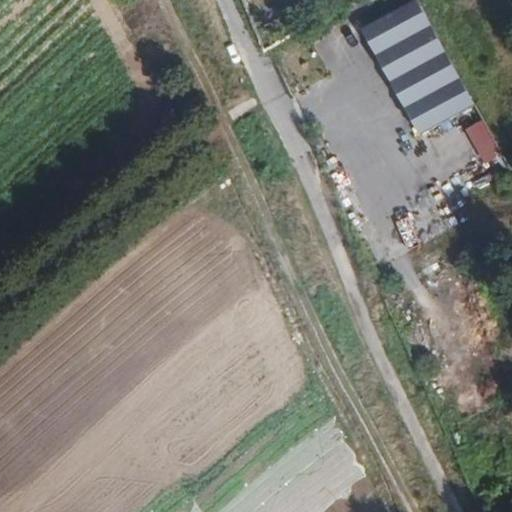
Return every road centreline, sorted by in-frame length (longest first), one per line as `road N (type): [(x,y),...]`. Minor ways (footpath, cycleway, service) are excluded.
road 1 (track): [(419,511),(354,395),(230,121),(162,0)]
road 2 (track): [(298,159),(381,365),(460,511)]
road 3 (residential): [(228,0),(298,159)]
